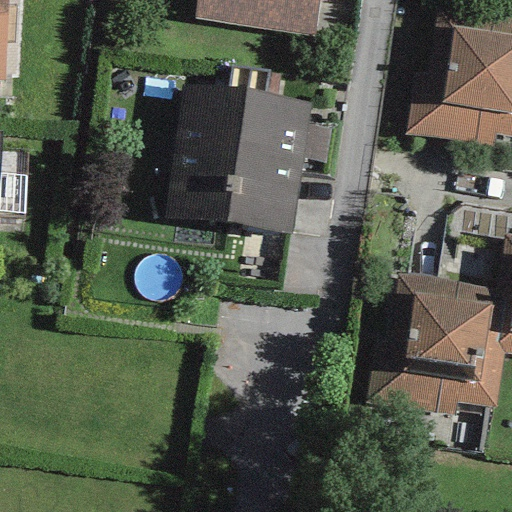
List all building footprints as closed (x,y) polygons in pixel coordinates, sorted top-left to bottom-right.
[(317,0),(195,0),(193,20),(312,37),(317,0)] [(511,19),(435,9),(428,56),(414,54),(404,135),(493,146),(494,137),(511,138),(511,19)] [(310,102),(181,85),(163,219),(292,237),(303,160),(306,126),(310,102)] [(328,128),(306,126),(303,160),(324,162),(328,128)] [(511,236),(504,236),(498,289),(511,291),(503,351),(503,353),(511,354),(511,236)] [(511,291),(498,289),(396,276),(390,322),(376,321),(365,403),(454,415),(456,403),(495,408),(503,351),(511,291)]
